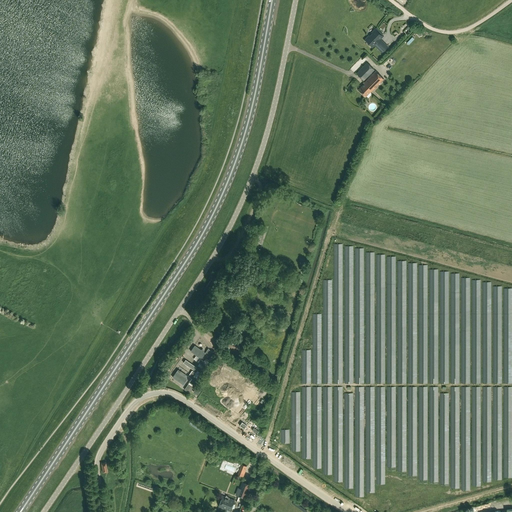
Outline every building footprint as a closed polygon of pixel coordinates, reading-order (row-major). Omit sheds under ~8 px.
[(386,26),(391,29),(398,19),(393,16),(386,26)] [(375,45),(382,52),(388,46),(382,40),(381,42),(379,40),(382,37),(376,31),(370,36),(369,35),(366,38),(374,46),(375,45)] [(369,53),(377,62),(384,56),(375,47),(369,53)] [(375,69),(367,62),(357,73),(364,80),(375,69)] [(376,71),(364,83),(364,84),(359,89),(366,96),(370,92),(371,92),(384,79),(376,71)] [(191,351),(201,359),(205,353),(195,346),(191,351)] [(206,368),(211,361),(206,358),(204,361),(200,359),(198,362),(206,368)] [(196,367),(185,360),(183,362),(194,370),(196,367)] [(178,369),(172,377),(183,384),(187,379),(185,378),(187,375),(178,369)] [(197,371),(194,376),(198,379),(202,374),(197,371)] [(198,379),(194,376),(188,385),(192,388),(198,379)] [(237,475),(243,477),(247,466),(241,464),(237,475)] [(237,495),(243,498),(248,485),(242,482),(237,495)] [(229,498),(229,497),(226,495),(225,497),(222,496),(219,506),(226,509),(226,511),(229,511),(230,511),(231,508),(233,508),(234,504),(233,503),(234,500),(229,498)]
